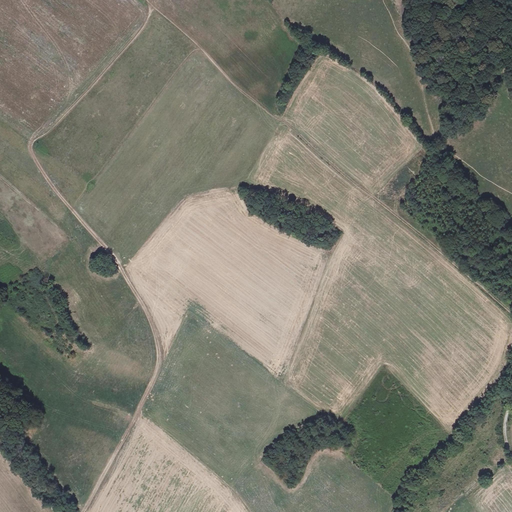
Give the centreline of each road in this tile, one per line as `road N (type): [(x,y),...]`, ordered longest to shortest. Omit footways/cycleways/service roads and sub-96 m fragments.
road 1 (track): [(145,0),(511,314)]
road 2 (track): [(81,511),(155,377),(160,348),(132,283),(41,171),(31,147)]
